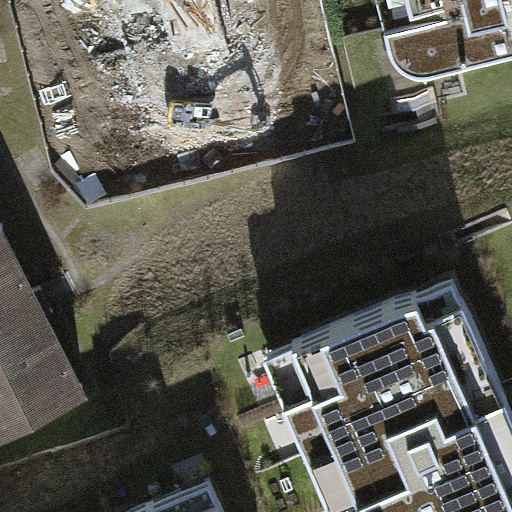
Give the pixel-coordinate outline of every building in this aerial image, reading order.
[(99,0),(128,144),(249,120),(225,0),(99,0)] [(395,52),(403,59),(414,62),(426,64),(511,42),(511,0),(377,0),(388,43),(395,52)] [(0,422),(79,383),(0,223),(0,422)] [(322,484),(334,511),(511,511),(511,406),(462,293),(427,308),(417,284),(293,338),(337,438),(308,451),(322,484)] [(224,511),(218,496),(179,511),(158,511),(154,501),(126,511),(224,511)]
